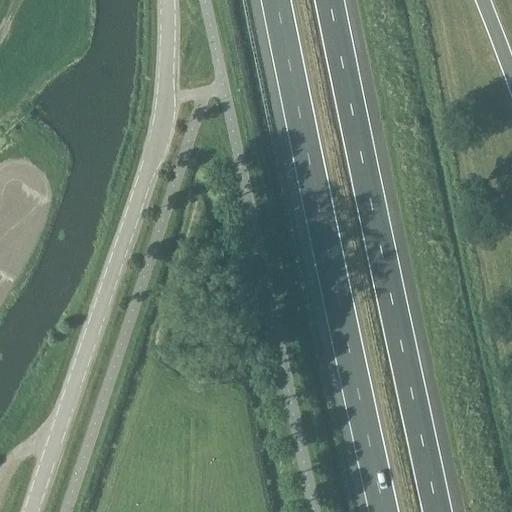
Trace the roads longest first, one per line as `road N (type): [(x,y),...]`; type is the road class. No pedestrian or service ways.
road 1 (tertiary): [(30,511),(159,131),(166,0)]
road 2 (motorway): [(437,511),(329,0)]
road 3 (motorway): [(276,0),(383,511)]
